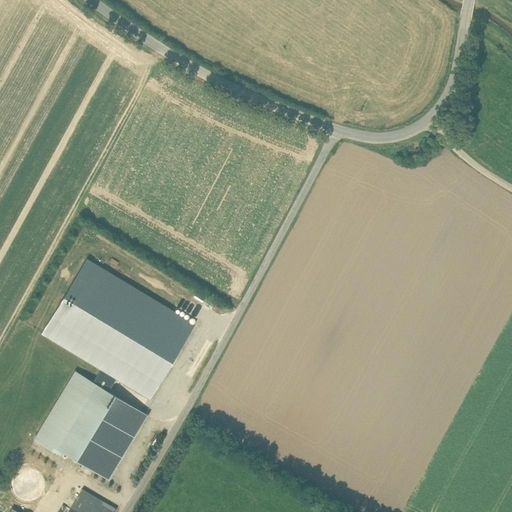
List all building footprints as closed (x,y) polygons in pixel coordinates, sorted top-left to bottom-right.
[(194,323),(88,259),(43,333),(149,397),(194,323)] [(192,298),(187,308),(195,312),(200,302),(192,298)] [(75,371),(34,438),(60,454),(63,449),(58,447),(96,384),(75,371)] [(147,415),(96,384),(58,447),(63,449),(109,477),(147,415)] [(44,491),(45,484),(43,478),(40,473),(34,469),(28,468),(22,470),(17,473),(13,478),(12,485),(13,491),(17,496),(22,500),(29,501),(35,499),(40,496),(44,491)] [(113,511),(80,492),(71,507),(79,511),(113,511)]
